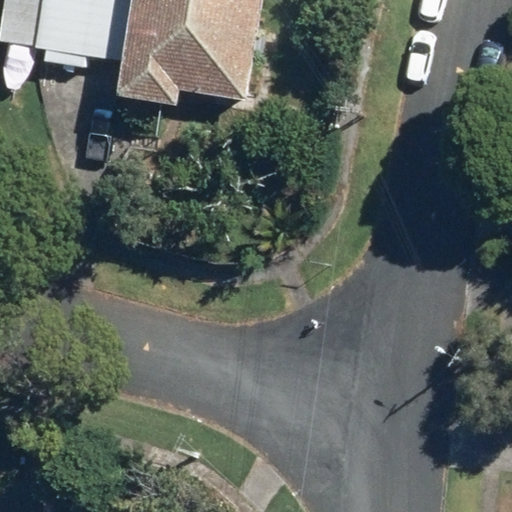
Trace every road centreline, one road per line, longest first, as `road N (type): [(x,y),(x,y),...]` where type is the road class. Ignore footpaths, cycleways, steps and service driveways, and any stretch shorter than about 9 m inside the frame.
road 1 (residential): [(384,415),(473,0)]
road 2 (residential): [(384,415),(0,302)]
